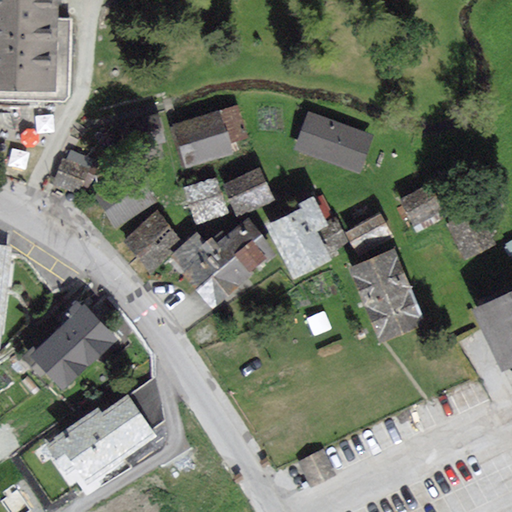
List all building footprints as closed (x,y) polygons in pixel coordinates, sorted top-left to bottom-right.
[(53,0),(0,0),(0,97),(68,100),(71,17),(53,17),(53,0)] [(243,134),(236,110),(178,126),(189,163),(231,151),(228,139),(243,134)] [(369,136),(310,115),(299,147),(358,168),(369,136)] [(162,139),(155,117),(131,125),(137,146),(162,139)] [(96,164),(71,153),(58,180),(83,192),(96,164)] [(260,173),(225,186),(235,212),(270,199),(260,173)] [(150,203),(132,176),(99,198),(117,225),(150,203)] [(226,210),(215,180),(186,191),(198,221),(226,210)] [(441,209),(429,187),(404,200),(410,213),(416,223),(441,209)] [(303,205),(307,213),(272,229),(294,276),(330,260),(328,256),(347,247),(333,218),(322,223),(312,201),(303,205)] [(494,243),(480,215),(450,230),(464,257),(478,250),(494,243)] [(178,238),(156,216),(129,243),(152,265),(178,238)] [(390,235),(380,217),(350,233),(359,252),(390,235)] [(273,253),(247,222),(209,256),(194,239),(172,258),(213,305),(237,284),(244,278),(273,253)] [(420,319),(393,255),(354,272),(367,303),(380,335),(420,319)] [(511,358),(511,295),(506,299),(479,311),(503,362),(511,358)] [(110,344),(83,314),(37,355),(64,385),(110,344)] [(150,434),(126,400),(100,418),(97,414),(56,441),(82,480),(150,434)]
